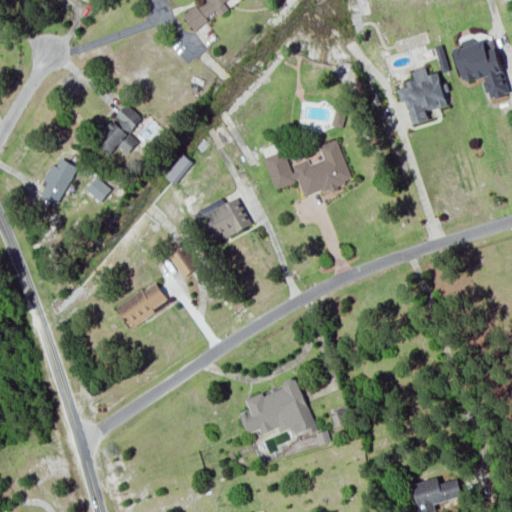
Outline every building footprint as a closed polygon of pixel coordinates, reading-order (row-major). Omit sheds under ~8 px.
[(202,0),(183,14),(194,29),(216,12),(218,16),(229,8),(222,0),(202,0)] [(494,39),(454,51),(462,81),(483,76),(489,98),(509,93),(494,39)] [(412,123),(429,119),(427,109),(448,104),(440,71),(428,74),(426,67),(413,70),(415,79),(406,81),(407,85),(398,87),(401,99),(406,98),(412,123)] [(142,117),(127,103),(114,117),(114,118),(99,134),(114,149),(118,145),(127,153),(138,141),(128,132),(142,117)] [(275,188),(298,180),(304,197),(352,180),(338,138),(319,145),(323,158),(309,163),(308,159),(290,165),(284,149),(264,156),(275,188)] [(164,175),(175,184),(193,162),(182,153),(164,175)] [(76,164),(60,158),(57,165),(51,163),(44,180),(46,181),(41,194),(61,202),(76,164)] [(252,224),(239,197),(200,215),(213,243),(252,224)] [(201,265),(188,245),(170,255),(182,276),(201,265)] [(117,306),(131,326),(169,300),(155,280),(117,306)] [(317,427),(297,377),(246,398),(250,408),(240,412),(248,433),(260,428),(262,433),(279,427),(281,431),(292,427),(296,436),(317,427)] [(458,477),(439,482),(438,476),(412,482),(419,511),(433,511),(436,511),(434,503),(463,496),(458,477)]
